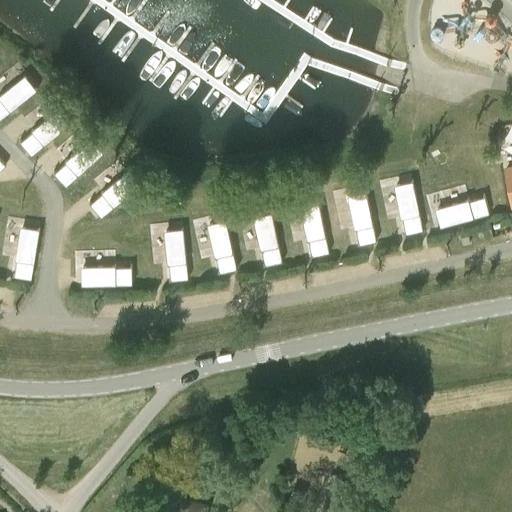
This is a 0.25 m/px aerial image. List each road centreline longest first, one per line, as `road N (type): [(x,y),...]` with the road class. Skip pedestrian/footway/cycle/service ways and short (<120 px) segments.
road 1 (unclassified): [(511,307),(221,365)]
road 2 (unclassified): [(221,365),(87,392),(0,386)]
road 3 (unclassified): [(79,511),(221,365)]
